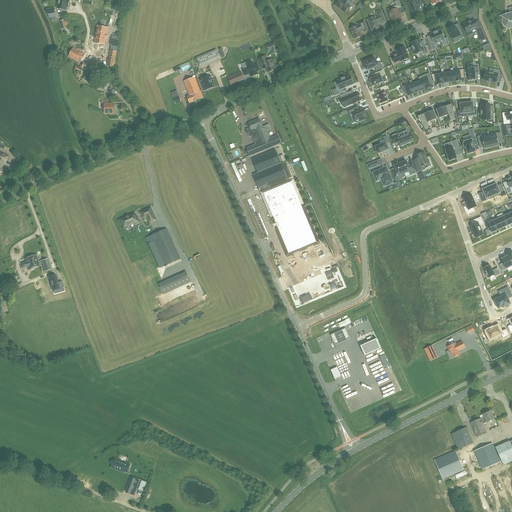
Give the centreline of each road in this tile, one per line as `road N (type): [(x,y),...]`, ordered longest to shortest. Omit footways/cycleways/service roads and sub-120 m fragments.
road 1 (residential): [(297,326),(362,297),(366,230),(450,196)]
road 2 (tertiary): [(297,326),(202,128)]
road 3 (tertiary): [(0,201),(177,126),(202,128)]
road 4 (secondary): [(353,450),(511,370)]
road 5 (residential): [(202,128),(219,110),(349,53)]
road 6 (residential): [(349,53),(478,0)]
road 7 (tertiary): [(353,450),(297,326)]
